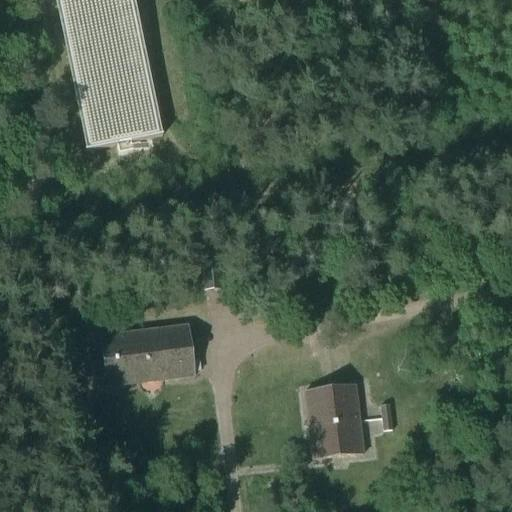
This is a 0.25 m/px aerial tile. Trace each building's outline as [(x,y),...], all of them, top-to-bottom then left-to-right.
[(162,136),(161,136),(159,137),(131,0),(54,0),(85,152),(81,152),(82,154),(163,137),(162,136)] [(201,264),(203,292),(222,292),(220,264),(201,264)] [(100,338),(103,357),(90,358),(94,390),(194,378),(188,327),(100,338)] [(355,386),(305,393),(313,461),(364,455),(355,386)] [(391,432),(389,419),(388,407),(379,408),(382,433),(391,432)]
